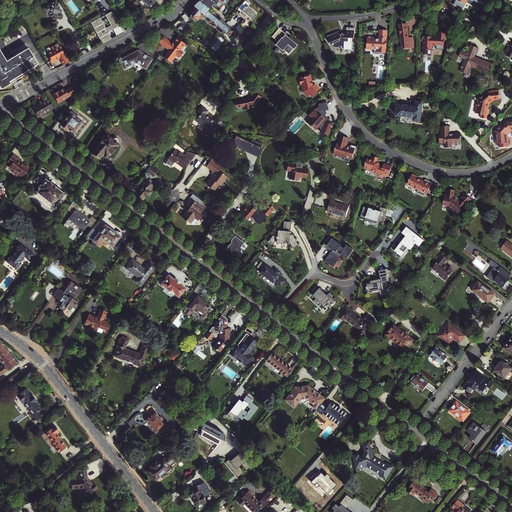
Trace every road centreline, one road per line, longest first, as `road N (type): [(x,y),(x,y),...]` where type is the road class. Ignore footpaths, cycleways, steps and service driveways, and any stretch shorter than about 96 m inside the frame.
road 1 (residential): [(153,225),(418,429)]
road 2 (residential): [(310,26),(343,102),(375,140),(443,172),(470,172),(511,156)]
road 3 (primary): [(0,330),(41,361),(155,511)]
road 4 (residential): [(307,18),(422,5),(497,34),(491,47)]
road 5 (tertiary): [(11,100),(190,0)]
road 6 (residential): [(0,106),(153,225)]
road 7 (residential): [(418,429),(511,305)]
